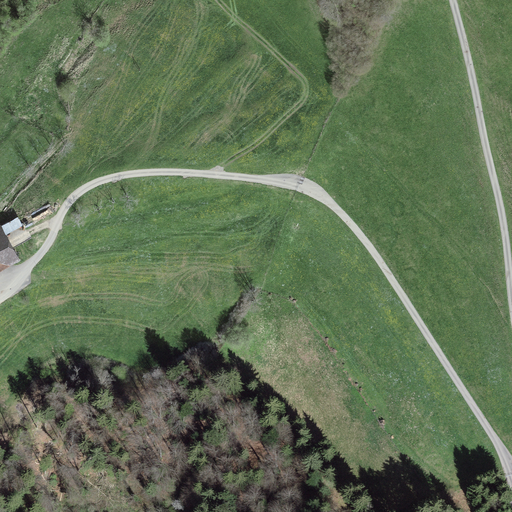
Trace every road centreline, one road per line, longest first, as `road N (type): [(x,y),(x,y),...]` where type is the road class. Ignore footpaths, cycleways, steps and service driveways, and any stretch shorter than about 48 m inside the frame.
road 1 (track): [(0,294),(41,254),(81,191),(111,177),(208,173),(298,186),(331,203),(364,239),(500,446),(511,479)]
road 2 (track): [(511,296),(496,183),(452,0)]
